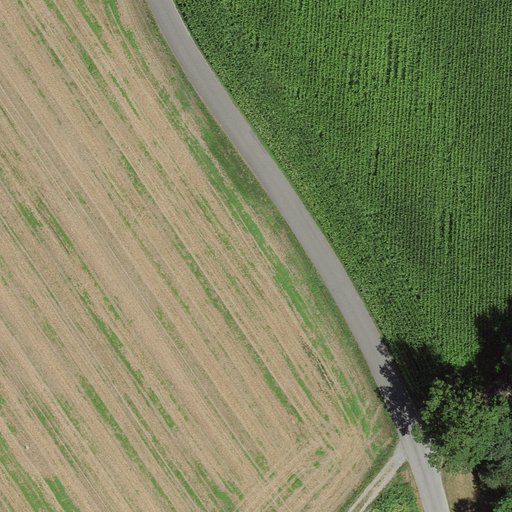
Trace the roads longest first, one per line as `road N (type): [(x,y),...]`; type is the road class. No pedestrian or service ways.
road 1 (unclassified): [(435,511),(413,436),(329,269),(161,0)]
road 2 (track): [(348,511),(413,436),(511,371)]
